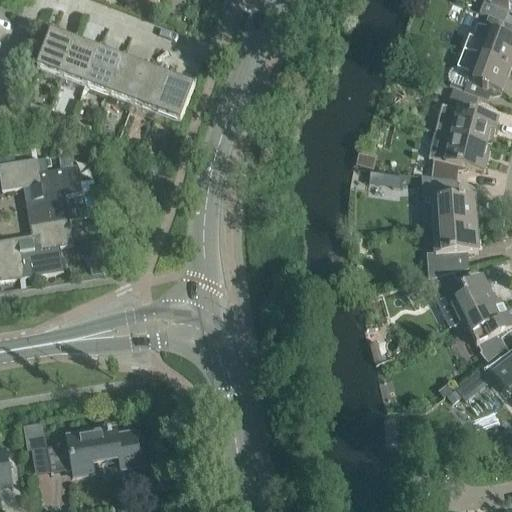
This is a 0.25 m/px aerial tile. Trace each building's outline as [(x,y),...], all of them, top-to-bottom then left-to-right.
[(484,4),(479,16),(488,20),(504,25),(508,14),(511,15),(511,0),(492,0),(490,6),(484,4)] [(243,28),(250,11),(245,9),(238,26),(243,28)] [(473,40),(469,39),(464,53),(511,71),(511,69),(511,41),(509,40),(511,31),(511,28),(504,25),(488,20),(484,30),(478,28),(473,40)] [(53,30),(37,72),(62,81),(78,40),(53,30)] [(86,90),(101,49),(78,40),(62,81),(86,90)] [(110,99),(125,58),(101,49),(86,90),(110,99)] [(511,95),(511,86),(506,84),(511,71),(464,53),(457,71),(453,71),(450,74),(448,77),(448,81),(449,84),(451,86),(465,92),(464,96),(478,101),(488,105),(493,94),(510,100),(511,95)] [(133,108),(148,67),(125,58),(110,99),(133,108)] [(157,117),(172,76),(148,67),(133,108),(157,117)] [(180,126),(196,85),(172,76),(157,117),(180,126)] [(453,92),(447,109),(442,108),(435,135),(486,148),(490,134),(494,135),(498,122),(473,116),(478,101),(464,96),(453,92)] [(42,110),(38,119),(47,122),(50,113),(42,110)] [(73,121),(66,118),(62,127),(70,130),(73,121)] [(484,175),(487,163),(483,162),(486,148),(435,135),(428,163),(433,164),(431,181),(454,184),(457,185),(459,169),(484,175)] [(73,159),(60,161),(62,170),(75,168),(73,159)] [(40,176),(37,162),(0,168),(0,182),(2,195),(27,191),(29,204),(42,202),(40,189),(41,189),(38,176),(40,176)] [(83,196),(78,170),(40,176),(38,176),(41,189),(40,189),(42,202),(42,203),(66,199),(83,196)] [(400,192),(402,180),(394,178),(392,190),(400,192)] [(454,184),(431,181),(422,180),(424,205),(432,204),(434,231),(476,228),(474,201),(455,202),(454,184)] [(29,204),(26,204),(30,230),(70,224),(66,199),(42,203),(42,202),(29,204)] [(93,219),(93,207),(73,208),(73,220),(93,219)] [(60,250),(73,248),(70,224),(30,230),(32,242),(31,242),(33,255),(60,250)] [(468,259),(467,256),(478,255),(476,228),(434,231),(435,257),(427,258),(429,283),(430,283),(454,277),(456,276),(455,262),(468,259)] [(19,244),(19,241),(0,244),(0,285),(24,281),(20,256),(18,245),(19,244)] [(64,275),(60,250),(33,255),(31,242),(19,244),(18,245),(20,256),(24,281),(64,275)] [(91,246),(93,262),(101,261),(98,244),(91,246)] [(495,308),(481,282),(462,292),(454,277),(430,283),(437,298),(444,295),(460,327),(465,324),(465,323),(495,308)] [(511,328),(500,305),(495,308),(465,323),(465,324),(475,343),(473,344),(476,350),(478,349),(481,355),(480,357),(488,367),(500,357),(506,352),(499,338),(511,331),(511,328)] [(378,344),(369,346),(374,366),(383,364),(378,344)] [(511,362),(508,366),(500,357),(488,367),(481,372),(489,383),(493,379),(509,400),(511,397),(511,362)] [(448,387),(438,394),(444,401),(454,394),(448,387)] [(453,407),(462,400),(456,393),(447,400),(453,407)] [(135,437),(116,440),(115,433),(67,441),(68,448),(46,452),(50,476),(73,473),(74,480),(93,477),(91,466),(119,462),(121,472),(140,469),(135,437)] [(473,445),(459,439),(453,450),(467,457),(473,445)] [(0,452),(0,489),(12,487),(6,451),(0,452)]
